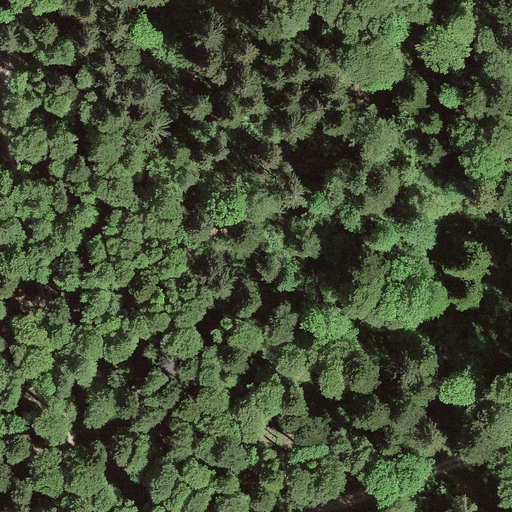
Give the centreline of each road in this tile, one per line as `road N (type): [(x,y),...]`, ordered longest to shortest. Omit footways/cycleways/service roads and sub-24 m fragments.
road 1 (track): [(52,511),(74,434),(0,130)]
road 2 (track): [(511,432),(306,511)]
